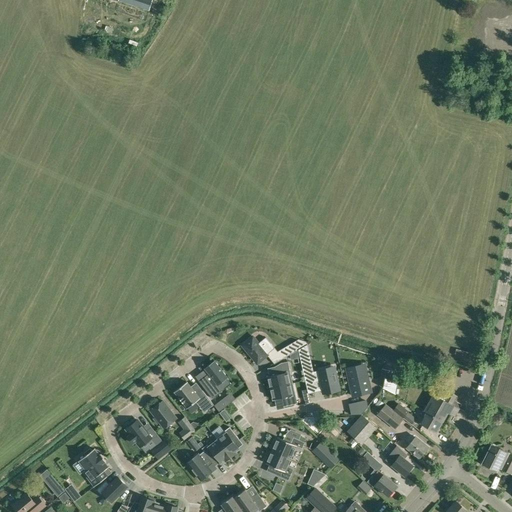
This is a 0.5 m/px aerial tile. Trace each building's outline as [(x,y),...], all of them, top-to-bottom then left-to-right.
[(142,0),(140,7),(148,10),(151,0),(142,0)] [(508,13),(493,13),(493,45),(509,45),(508,13)] [(253,336),(242,345),(257,364),(268,355),(267,354),(274,348),(265,337),(258,343),(253,336)] [(277,352),(282,359),(307,344),(305,341),(298,339),(277,352)] [(310,357),(300,359),(306,384),(315,381),(320,380),(322,391),(323,394),(339,390),(336,376),(334,367),(331,367),(318,370),(318,371),(313,372),(310,357)] [(198,381),(212,398),(224,389),(220,384),(227,378),(214,360),(204,369),(208,374),(198,381)] [(269,376),(268,376),(270,388),(293,383),(288,361),(281,363),(275,367),(276,374),(269,376)] [(357,366),(347,369),(353,396),(371,392),(365,369),(357,370),(357,366)] [(385,375),(383,387),(395,394),(399,371),(392,370),(386,369),(385,375)] [(197,395),(187,382),(174,392),(187,408),(199,399),(207,409),(213,405),(202,391),(197,395)] [(293,383),(270,388),(273,400),(282,398),(284,407),(297,403),(293,383)] [(444,391),(435,386),(431,394),(432,395),(424,411),(426,412),(420,423),(436,432),(443,421),(443,422),(448,413),(454,416),(459,409),(452,405),(457,396),(445,389),(444,391)] [(222,399),(214,405),(219,412),(227,405),(222,399)] [(380,408),(384,403),(379,399),(375,404),(380,408)] [(164,428),(177,419),(163,401),(150,411),(155,417),(153,418),(157,424),(159,422),(164,428)] [(404,418),(403,418),(386,404),(377,415),(395,430),(404,418)] [(407,412),(406,412),(406,411),(397,404),(393,408),(402,416),(403,417),(403,418),(404,418),(411,425),(416,419),(407,412)] [(219,412),(223,417),(228,413),(224,409),(219,412)] [(351,431),(350,432),(363,445),(365,444),(364,443),(369,438),(379,428),(365,416),(356,426),(357,426),(352,432),(351,431)] [(158,443),(144,426),(141,429),(134,421),(134,422),(133,421),(127,425),(129,426),(126,428),(132,435),(130,437),(136,443),(137,441),(141,446),(142,445),(145,448),(151,443),(149,441),(151,439),(155,445),(158,443)] [(189,436),(196,431),(192,426),(185,431),(189,436)] [(235,443),(240,440),(230,427),(224,431),(225,432),(216,439),(217,440),(231,457),(236,453),(235,452),(239,449),(235,443)] [(201,432),(196,437),(200,442),(205,437),(201,432)] [(429,447),(416,436),(410,443),(405,439),(400,445),(408,451),(409,450),(419,458),(429,447)] [(275,438),(271,447),(273,448),(272,450),(290,458),(296,446),(301,448),(304,442),(298,439),(293,437),(291,443),(278,437),(277,439),(275,438)] [(209,446),(207,444),(202,449),(204,452),(212,461),(217,457),(221,463),(225,460),(225,461),(231,457),(217,440),(209,446)] [(152,450),(158,458),(170,449),(164,441),(152,450)] [(511,475),(511,473),(511,454),(509,453),(491,444),(482,463),(497,471),(499,468),(501,469),(511,475)] [(81,472),(93,486),(103,478),(99,473),(101,471),(97,466),(104,460),(99,454),(97,455),(92,448),(90,450),(88,448),(81,453),(83,456),(77,461),(84,469),(81,472)] [(269,451),(265,460),(267,461),(266,464),(277,469),(275,475),(287,481),(293,469),(287,466),(290,458),(272,450),(271,452),(269,451)] [(400,456),(394,451),(389,458),(394,462),(391,466),(405,477),(413,466),(400,455),(400,456)] [(201,481),(212,473),(208,468),(214,464),(212,461),(204,452),(199,456),(198,455),(188,463),(194,471),(193,472),(198,477),(201,481)] [(375,470),(380,463),(369,453),(363,460),(375,470)] [(384,474),(378,470),(375,474),(374,473),(367,482),(373,488),(375,486),(388,497),(397,486),(384,474)] [(66,489),(53,475),(47,480),(60,494),(66,489)] [(105,480),(96,489),(100,494),(102,492),(111,501),(126,486),(118,477),(110,484),(105,480)] [(272,490),(280,493),(283,486),(276,483),(272,490)] [(316,484),(305,495),(321,511),(332,511),(338,507),(316,484)] [(76,490),(70,495),(74,501),(81,496),(76,490)] [(245,490),(234,498),(243,511),(254,511),(258,509),(259,511),(267,506),(259,494),(251,499),(245,491),(245,490)] [(33,501),(27,493),(12,505),(17,511),(28,511),(37,511),(46,505),(38,497),(33,501)] [(132,505),(127,511),(150,511),(154,503),(156,499),(155,498),(155,499),(149,496),(148,499),(142,497),(138,508),(132,505)] [(231,497),(222,504),(224,507),(227,511),(243,511),(234,498),(233,496),(231,497)] [(351,498),(338,511),(360,511),(363,509),(351,498)] [(282,500),(276,506),(281,511),(286,511),(290,509),(282,500)] [(466,511),(468,511),(455,500),(446,511),(447,511),(466,511)] [(165,506),(163,511),(177,511),(178,507),(172,506),(172,503),(166,502),(166,501),(165,506)] [(154,503),(150,511),(163,511),(165,506),(154,503)]
